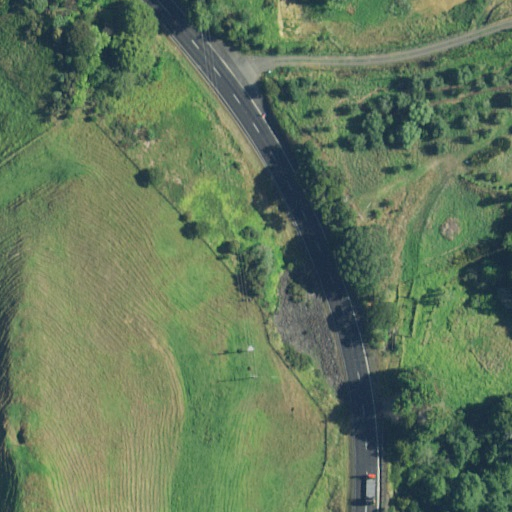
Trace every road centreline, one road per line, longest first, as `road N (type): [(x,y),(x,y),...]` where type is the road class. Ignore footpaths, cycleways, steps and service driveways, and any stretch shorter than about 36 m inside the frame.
road 1 (primary): [(224,80),(304,207),(343,309),(367,443),(365,511)]
road 2 (residential): [(224,80),(264,61),(402,52),(511,22)]
